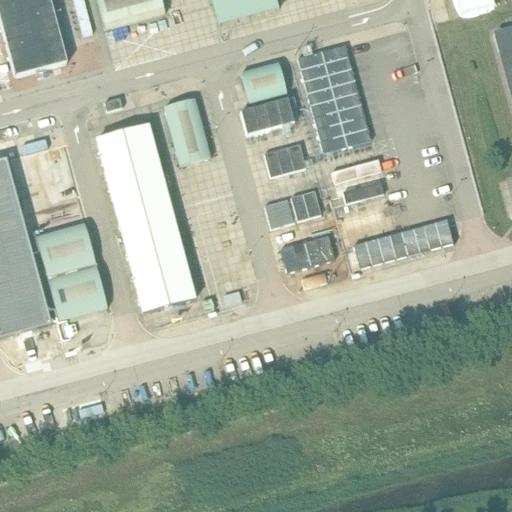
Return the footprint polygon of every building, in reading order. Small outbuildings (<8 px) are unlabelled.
[(48,0),(0,0),(0,28),(13,79),(66,66),(48,0)] [(95,0),(105,33),(164,17),(159,0),(95,0)] [(511,29),(494,35),(511,100),(511,29)] [(244,89),(282,81),(276,51),(238,58),(244,89)] [(369,129),(359,97),(354,99),(348,81),(342,82),(341,79),(331,82),(329,76),(310,82),(329,142),(369,129)] [(191,82),(163,91),(182,153),(211,144),(191,82)] [(289,86),(240,91),(243,122),(292,117),(289,86)] [(119,101),(103,105),(106,114),(122,110),(119,101)] [(94,143),(141,317),(194,303),(148,129),(94,143)] [(37,137),(46,165),(36,168),(42,184),(69,176),(55,132),(37,137)] [(299,134),(264,142),(269,167),(304,159),(299,134)] [(34,272),(5,162),(0,163),(0,341),(49,328),(39,289),(34,272)] [(295,184),(298,209),(318,206),(314,181),(295,184)] [(262,193),(269,217),(294,210),(287,186),(262,193)] [(44,269),(34,272),(39,289),(47,286),(58,324),(106,310),(83,226),(35,240),(44,269)] [(306,276),(323,275),(322,264),(305,266),(306,276)]
